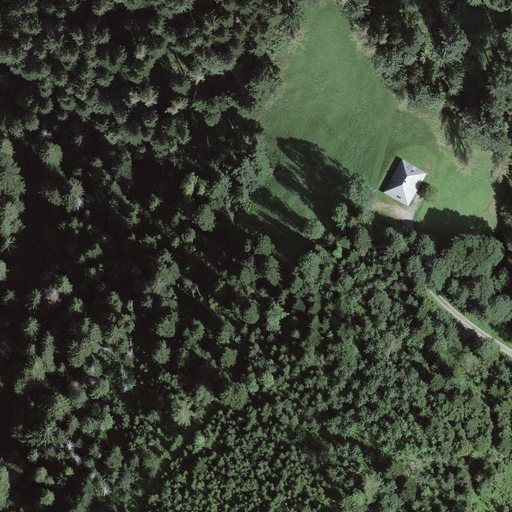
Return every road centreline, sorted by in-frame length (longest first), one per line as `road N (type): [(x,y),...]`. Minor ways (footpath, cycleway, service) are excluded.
road 1 (track): [(140,511),(163,466),(222,389),(280,274),(364,206),(389,205),(405,217)]
road 2 (track): [(511,352),(435,295),(405,217)]
